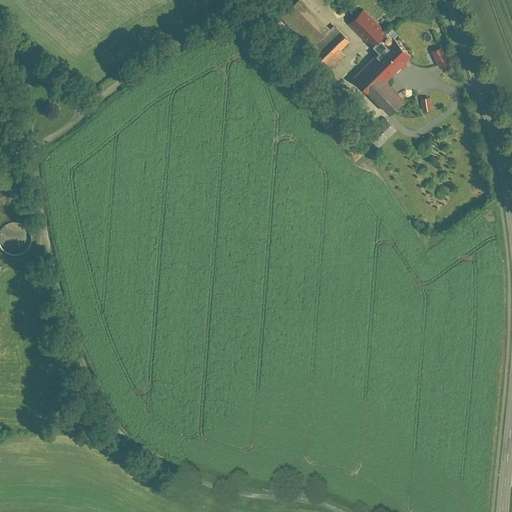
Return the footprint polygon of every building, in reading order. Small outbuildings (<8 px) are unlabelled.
[(330,26),(302,0),(298,0),(283,16),(313,44),(330,26)] [(390,111),(404,98),(386,79),(411,55),(364,6),(347,22),(375,51),(353,73),(390,111)] [(350,40),(342,31),(329,43),(318,54),(331,67),(341,57),(345,53),(341,49),(350,40)] [(431,51),(439,68),(449,64),(441,46),(431,51)] [(421,97),(422,110),(431,109),(429,96),(421,97)] [(385,118),(368,134),(380,146),(397,130),(385,118)]
